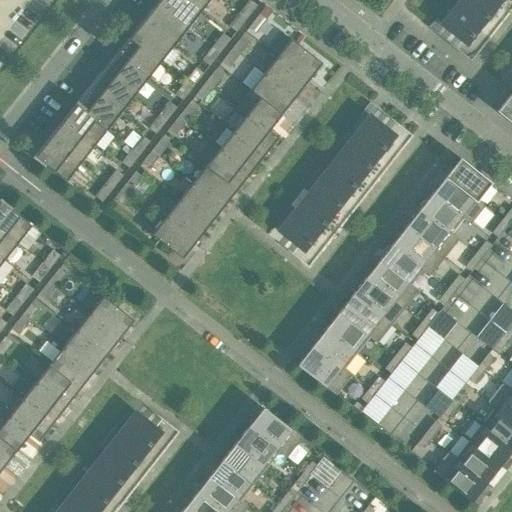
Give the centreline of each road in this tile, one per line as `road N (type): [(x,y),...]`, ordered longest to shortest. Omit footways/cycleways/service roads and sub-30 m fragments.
road 1 (residential): [(321,0),(511,147)]
road 2 (residential): [(0,135),(108,0)]
